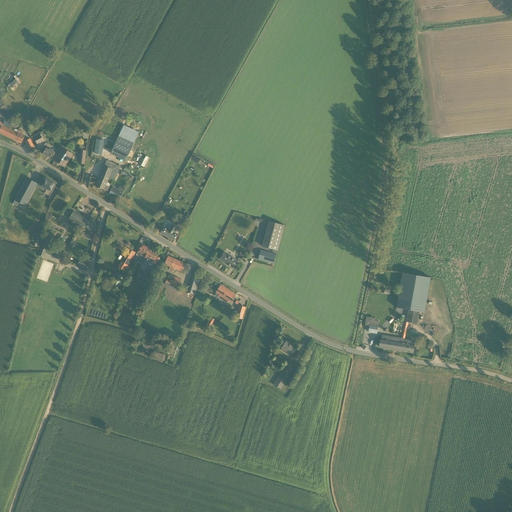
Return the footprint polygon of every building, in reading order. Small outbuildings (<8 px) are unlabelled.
[(16,79),(8,86),(10,89),(18,82),(16,79)] [(0,111),(8,120),(14,114),(5,104),(0,109),(0,111)] [(101,131),(111,138),(121,124),(110,117),(101,131)] [(0,133),(14,140),(17,132),(13,131),(15,128),(10,126),(10,127),(0,122),(0,133)] [(14,140),(21,143),(23,139),(24,136),(22,135),(23,132),(18,130),(17,132),(14,140)] [(37,144),(44,140),(39,132),(33,136),(37,144)] [(118,136),(110,154),(126,161),(134,143),(118,136)] [(97,140),(95,154),(102,155),(104,141),(97,140)] [(56,159),(54,160),(58,163),(61,164),(65,167),(67,163),(72,155),(65,150),(62,148),(58,155),(56,159)] [(141,148),(135,161),(139,163),(145,150),(141,148)] [(56,159),(58,155),(53,152),(49,150),(48,151),(46,149),(45,150),(43,154),(50,159),(51,156),(56,159)] [(107,191),(108,187),(110,184),(111,181),(113,181),(119,166),(106,161),(98,182),(96,187),(107,191)] [(132,176),(128,174),(122,171),(121,173),(131,179),(132,176)] [(37,183),(27,178),(15,200),(13,204),(17,206),(19,203),(25,205),(37,183)] [(45,179),(41,186),(47,189),(44,193),(50,196),(56,186),(55,185),(55,186),(54,185),(55,184),(51,182),(51,181),(52,181),(49,180),(49,181),(45,179)] [(113,187),(112,187),(109,192),(120,198),(123,193),(115,188),(115,187),(113,186),(113,187)] [(178,212),(189,217),(196,201),(185,196),(178,212)] [(87,220),(74,211),(72,213),(68,210),(65,214),(70,217),(66,222),(76,229),(76,228),(77,228),(77,227),(81,230),(87,220)] [(81,230),(94,239),(95,236),(91,233),(96,225),(87,220),(81,230)] [(269,221),(262,246),(277,251),(284,226),(269,221)] [(163,227),(160,233),(174,240),(174,241),(178,234),(175,233),(178,228),(171,224),(168,229),(163,227)] [(43,258),(47,246),(42,245),(38,256),(43,258)] [(140,267),(143,261),(144,262),(147,257),(146,256),(150,249),(142,245),(138,252),(142,254),(138,262),(142,264),(140,267)] [(132,259),(136,253),(129,249),(118,267),(126,272),(129,267),(128,266),(132,259)] [(140,267),(141,268),(140,270),(144,271),(148,264),(152,266),(155,261),(154,260),(158,253),(150,249),(146,256),(147,257),(144,262),(143,261),(140,267)] [(258,260),(274,264),(276,254),(260,250),(258,260)] [(226,265),(233,269),(239,261),(224,252),(219,259),(225,263),(227,264),(227,265),(227,264),(226,265)] [(164,264),(170,267),(169,270),(173,272),(175,269),(182,272),(185,264),(168,256),(164,264)] [(111,261),(109,267),(117,269),(119,263),(111,261)] [(151,284),(152,282),(151,281),(155,269),(151,268),(146,282),(150,284),(150,283),(151,284)] [(112,279),(113,279),(111,283),(120,286),(121,285),(123,286),(126,277),(115,272),(112,279)] [(402,273),(396,308),(408,310),(406,322),(416,323),(418,311),(425,312),(431,277),(402,273)] [(165,282),(177,287),(180,280),(169,274),(165,282)] [(191,281),(199,284),(201,276),(193,274),(191,281)] [(191,282),(187,294),(194,296),(198,285),(191,282)] [(236,295),(221,285),(216,293),(215,296),(218,298),(218,297),(227,303),(228,301),(231,303),(236,295)] [(207,331),(214,321),(210,318),(203,328),(207,331)] [(369,321),(368,326),(369,326),(368,332),(373,333),(373,329),(377,330),(378,321),(375,321),(374,322),(369,321)] [(379,347),(413,353),(414,344),(415,341),(403,339),(388,336),(388,340),(381,339),(379,347)] [(283,346),(281,350),(287,354),(291,356),(294,351),(297,347),(293,344),(286,340),(286,342),(283,346)] [(163,361),(166,352),(154,349),(151,358),(163,361)] [(281,390),(296,365),(288,360),(273,385),(281,390)]
